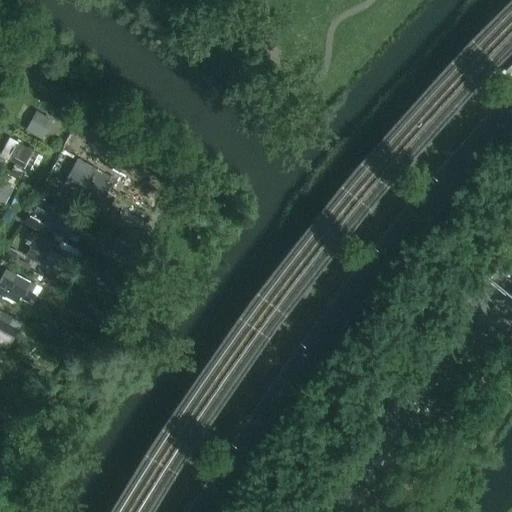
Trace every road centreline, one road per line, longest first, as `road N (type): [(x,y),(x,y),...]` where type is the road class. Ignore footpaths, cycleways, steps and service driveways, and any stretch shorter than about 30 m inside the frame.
road 1 (secondary): [(511,111),(440,185),(301,360),(206,511)]
road 2 (secondary): [(342,511),(383,447),(511,286)]
